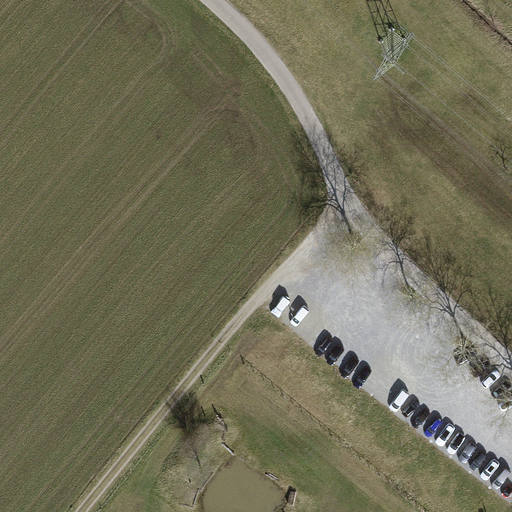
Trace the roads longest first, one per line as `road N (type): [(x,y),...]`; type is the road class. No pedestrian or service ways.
road 1 (track): [(208,0),(240,25),(305,114),(340,201),(83,511)]
road 2 (unclassified): [(340,201),(511,368)]
